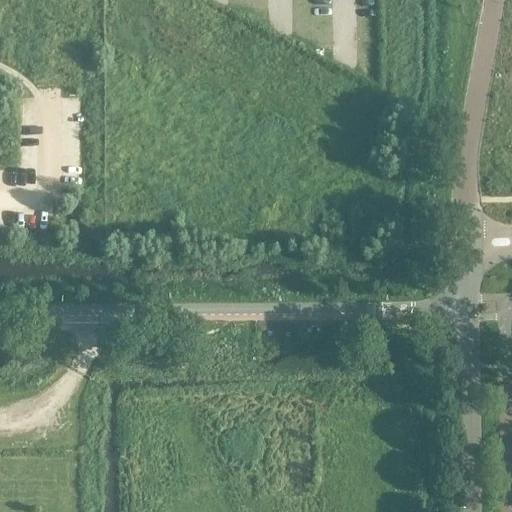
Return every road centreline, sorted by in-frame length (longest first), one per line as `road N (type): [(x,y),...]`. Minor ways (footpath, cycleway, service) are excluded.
road 1 (unclassified): [(465,313),(0,317)]
road 2 (unclassified): [(464,240),(467,138),(495,0)]
road 3 (unclassified): [(467,511),(465,313)]
road 4 (track): [(0,420),(32,413),(74,371),(93,316)]
